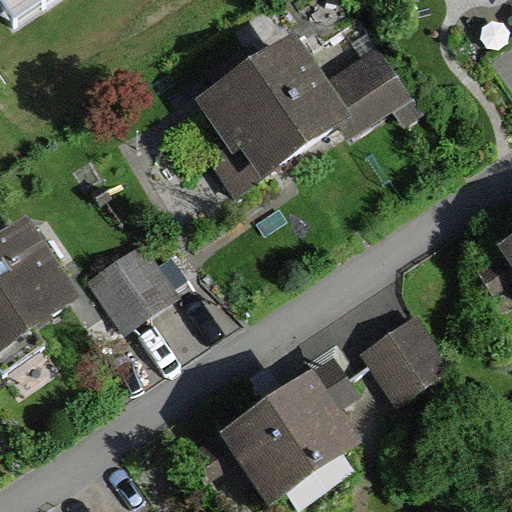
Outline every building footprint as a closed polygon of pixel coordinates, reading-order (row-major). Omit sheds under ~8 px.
[(220,153),(197,169),(220,203),(321,134),(330,148),(393,106),(357,54),(314,84),(282,37),(185,103),(220,153)] [(0,357),(80,305),(28,225),(0,242),(0,357)] [(511,227),(460,262),(480,292),(490,285),(511,316),(511,227)] [(181,303),(144,248),(88,285),(124,340),(181,303)] [(384,407),(439,370),(408,326),(353,363),(384,407)] [(169,465),(189,495),(216,477),(239,511),(254,511),(335,457),(287,386),(169,465)]
